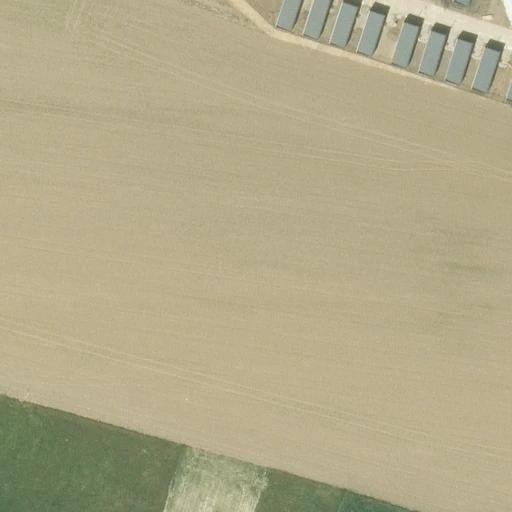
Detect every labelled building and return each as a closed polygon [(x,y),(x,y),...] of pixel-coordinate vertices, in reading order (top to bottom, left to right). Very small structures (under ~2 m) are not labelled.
[(282,0),(274,26),(289,31),(299,0),(282,0)] [(311,0),(301,34),(315,39),(328,0),(311,0)] [(341,2),(328,42),(342,47),(356,6),(341,2)] [(369,10),(355,51),(370,56),(384,15),(369,10)] [(403,21),(390,62),(405,67),(418,26),(403,21)] [(431,29),(417,70),(432,75),(446,34),(431,29)] [(457,38),(444,79),(459,83),(472,42),(457,38)] [(485,46),(471,87),(486,92),(500,51),(485,46)]
